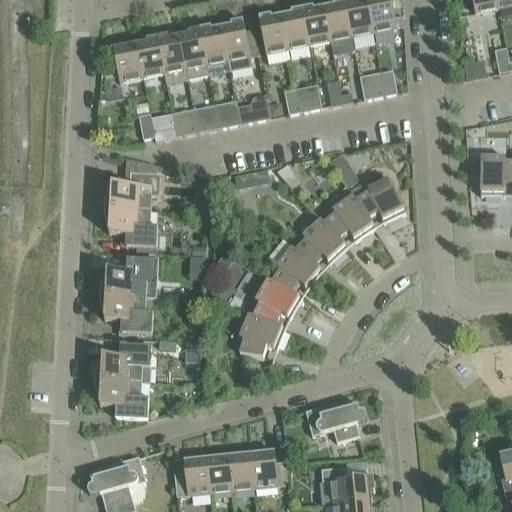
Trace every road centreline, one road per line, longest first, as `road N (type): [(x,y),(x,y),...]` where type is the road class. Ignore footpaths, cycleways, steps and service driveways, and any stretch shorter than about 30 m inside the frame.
road 1 (residential): [(58,459),(80,0)]
road 2 (residential): [(58,459),(326,385)]
road 3 (residential): [(443,247),(429,0)]
road 4 (residential): [(326,385),(364,301),(443,247)]
road 5 (residential): [(416,511),(405,371)]
